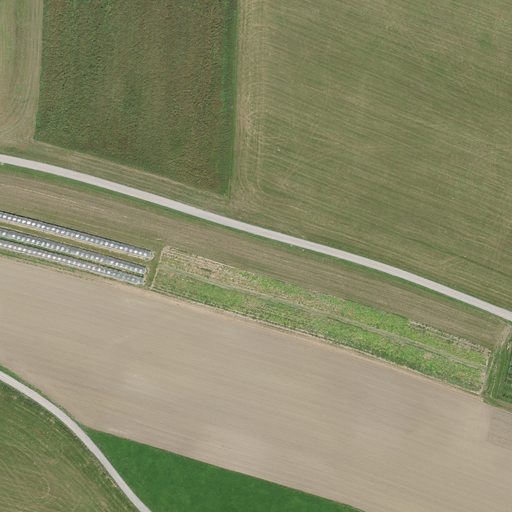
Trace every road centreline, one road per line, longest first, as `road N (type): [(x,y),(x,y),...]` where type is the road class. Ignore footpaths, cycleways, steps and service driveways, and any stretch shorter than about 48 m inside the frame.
road 1 (track): [(0,158),(425,282),(511,317)]
road 2 (track): [(146,511),(71,421),(0,372)]
